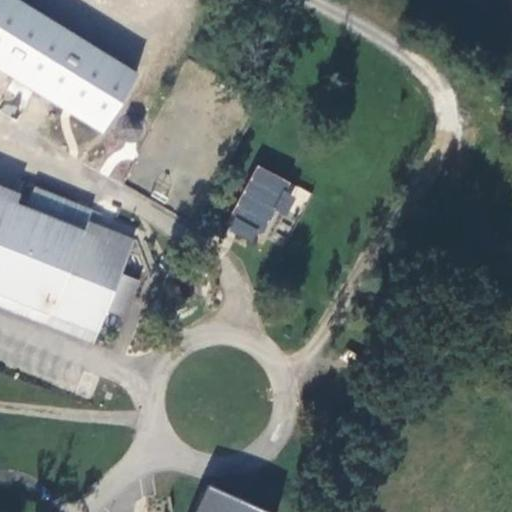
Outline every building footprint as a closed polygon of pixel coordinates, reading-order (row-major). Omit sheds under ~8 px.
[(19,0),(0,0),(0,70),(106,132),(141,71),(19,0)] [(256,244),(274,211),(295,222),(310,193),(258,165),(225,228),(256,244)] [(0,195),(0,293),(98,333),(108,310),(126,318),(141,281),(122,273),(132,249),(85,232),(70,227),(80,204),(36,186),(28,207),(0,195)] [(80,204),(70,227),(85,232),(94,209),(80,204)] [(0,293),(0,306),(94,344),(98,333),(0,293)] [(267,511),(268,510),(203,486),(193,511),(267,511)]
